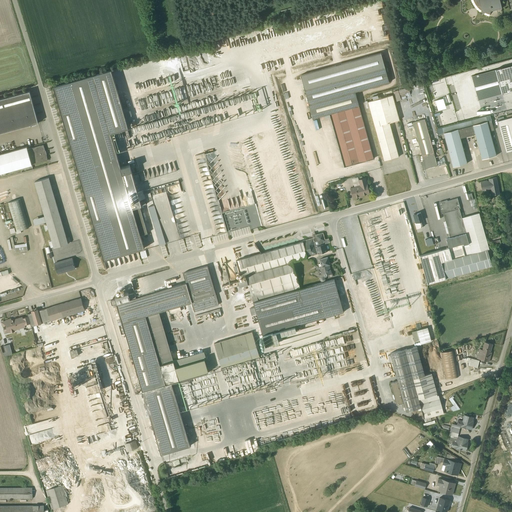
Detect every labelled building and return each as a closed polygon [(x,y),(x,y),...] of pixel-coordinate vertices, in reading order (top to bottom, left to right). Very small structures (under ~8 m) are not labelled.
[(472,0),(474,2),(475,4),(477,7),(479,9),(481,10),(482,13),(484,13),(489,14),(490,11),(502,8),(499,0),(472,0)] [(381,53),(300,75),(312,119),(327,115),(328,121),(331,120),(344,167),(373,158),(355,92),(389,83),(381,53)] [(511,65),(472,76),(478,100),(511,90),(511,65)] [(111,70),(53,87),(104,260),(144,248),(140,235),(146,233),(139,206),(146,204),(145,201),(140,202),(139,199),(151,196),(150,192),(144,193),(143,190),(137,192),(129,165),(120,167),(110,133),(128,128),(125,118),(131,116),(130,111),(123,113),(111,70)] [(394,92),(396,98),(412,94),(410,87),(394,92)] [(0,133),(38,123),(29,91),(0,99),(0,133)] [(373,100),(368,102),(384,161),(399,157),(389,123),(399,120),(392,95),(378,99),(377,95),(372,97),(373,100)] [(401,114),(409,111),(406,103),(399,105),(401,114)] [(442,128),(437,129),(438,135),(443,134),(452,167),(467,163),(460,138),(475,134),(481,159),(496,155),(490,131),(494,130),(490,115),(442,128)] [(511,116),(497,121),(505,152),(511,150),(511,116)] [(424,119),(412,123),(423,161),(420,162),(422,170),(437,166),(424,119)] [(246,145),(247,148),(249,147),(247,138),(240,140),(242,146),(246,145)] [(27,147),(0,154),(0,175),(0,177),(6,175),(5,172),(47,160),(43,145),(27,149),(27,147)] [(214,151),(204,153),(206,164),(210,163),(210,165),(210,164),(210,162),(216,160),(216,157),(214,151)] [(242,208),(220,213),(206,160),(203,161),(202,158),(198,159),(198,160),(197,161),(217,233),(226,231),(223,219),(227,218),(230,230),(247,225),(242,208)] [(354,187),(350,188),(353,197),(361,195),(362,196),(369,193),(365,178),(358,179),(357,177),(352,179),(354,187)] [(487,180),(480,182),(482,191),(483,191),(484,195),(489,194),(488,190),(490,190),(491,195),(499,194),(496,177),(488,178),(489,181),(487,181),(487,180)] [(42,209),(56,205),(48,178),(34,182),(42,209)] [(448,247),(419,255),(427,284),(445,279),(492,266),(487,250),(489,249),(479,213),(478,213),(462,218),(459,209),(460,209),(457,198),(447,201),(447,200),(439,202),(442,214),(443,213),(450,237),(446,239),(448,247)] [(16,231),(20,230),(29,228),(20,199),(7,202),(16,231)] [(56,205),(42,209),(44,216),(33,219),(35,225),(46,222),(47,225),(45,226),(46,230),(48,229),(51,241),(53,247),(53,248),(68,244),(66,238),(56,205)] [(152,221),(158,219),(154,205),(148,207),(152,221)] [(414,215),(413,215),(415,222),(414,223),(416,229),(421,228),(421,227),(424,226),(420,213),(416,214),(416,213),(413,214),(414,215)] [(158,219),(152,221),(159,246),(166,244),(158,219)] [(240,280),(239,280),(222,285),(223,289),(239,284),(239,286),(244,285),(245,287),(249,286),(255,307),(250,308),(251,314),(256,313),(265,345),(271,343),(275,342),(278,342),(278,341),(282,340),(281,335),(283,334),(296,331),(294,326),(343,312),(334,279),(300,289),(292,262),(307,258),(307,257),(330,250),(328,243),(330,242),(328,238),(325,239),(323,233),(315,235),(316,237),(313,238),(302,241),(302,242),(239,260),(243,274),(244,279),(240,280)] [(431,238),(425,239),(427,246),(433,244),(431,238)] [(318,266),(315,267),(316,269),(317,269),(319,275),(318,275),(319,276),(320,277),(319,278),(320,281),(322,282),(324,281),(325,279),(325,277),(326,277),(327,275),(330,277),(332,276),(329,266),(328,267),(327,265),(330,264),(327,257),(319,260),(320,263),(318,264),(319,267),(318,267),(318,266)] [(72,258),(54,263),(58,274),(75,269),(72,258)] [(243,274),(239,260),(236,260),(240,276),(238,277),(239,280),(240,280),(244,279),(243,274)] [(186,283),(191,302),(194,312),(218,305),(207,266),(183,273),(186,283)] [(191,302),(186,283),(136,297),(135,292),(128,294),(128,293),(115,297),(115,299),(110,300),(112,304),(116,303),(122,322),(159,312),(168,309),(179,305),(191,302)] [(28,316),(30,323),(31,326),(84,310),(81,298),(27,314),(28,316)] [(179,305),(168,309),(170,315),(181,311),(179,305)] [(220,308),(195,315),(196,318),(220,311),(220,308)] [(159,312),(122,322),(161,454),(190,446),(171,382),(208,372),(204,357),(205,357),(204,351),(173,360),(159,312)] [(30,323),(28,316),(22,318),(22,317),(14,319),(11,320),(11,318),(5,320),(6,321),(1,322),(2,326),(5,325),(6,329),(8,328),(9,332),(25,327),(24,325),(30,323)] [(427,327),(411,332),(414,341),(419,340),(420,344),(431,341),(427,327)] [(252,332),(214,344),(221,368),(259,357),(252,332)] [(479,349),(476,358),(489,362),(490,355),(489,354),(492,344),(484,342),(482,349),(479,349)] [(5,352),(2,353),(4,356),(12,354),(9,344),(3,346),(5,352)] [(424,419),(430,417),(443,414),(438,395),(437,395),(436,394),(437,393),(431,373),(424,375),(416,346),(390,353),(397,381),(390,383),(394,395),(392,395),(393,399),(395,399),(396,404),(403,403),(406,411),(417,408),(418,412),(422,411),(424,419)] [(453,350),(440,353),(445,379),(458,377),(453,350)] [(479,360),(468,357),(469,366),(477,368),(479,360)] [(451,397),(449,399),(452,404),(453,404),(453,405),(450,407),(453,411),(460,409),(451,397)] [(450,431),(458,433),(460,428),(461,428),(461,427),(471,429),(473,421),(472,421),(473,417),(463,415),(462,420),(457,419),(456,425),(452,423),(451,426),(450,431)] [(49,419),(25,425),(28,433),(42,429),(45,428),(44,425),(48,424),(48,427),(51,426),(49,419)] [(458,433),(450,431),(447,440),(452,441),(450,447),(465,451),(468,442),(467,442),(467,439),(457,436),(458,433)] [(417,443),(423,438),(419,434),(413,439),(417,443)] [(135,441),(124,445),(126,452),(137,447),(135,441)] [(460,463),(461,461),(452,456),(451,455),(450,455),(451,454),(447,453),(447,454),(446,458),(455,460),(455,461),(436,456),(436,458),(435,457),(434,460),(435,461),(435,463),(439,464),(440,461),(443,462),(442,464),(442,465),(441,470),(457,475),(461,463),(460,463)] [(421,463),(419,468),(432,472),(433,469),(435,468),(436,465),(434,464),(430,463),(429,463),(429,464),(425,463),(425,464),(421,463)] [(89,498),(85,478),(70,481),(74,501),(89,498)] [(438,490),(452,494),(455,483),(438,478),(436,485),(439,486),(438,490)] [(416,481),(412,479),(410,484),(415,485),(414,486),(424,489),(426,483),(416,480),(416,481)] [(45,490),(51,509),(68,504),(62,485),(45,490)] [(0,498),(32,499),(32,487),(0,487),(0,498)] [(429,499),(422,497),(420,504),(427,507),(429,499)] [(439,497),(436,509),(447,511),(450,500),(439,497)]
